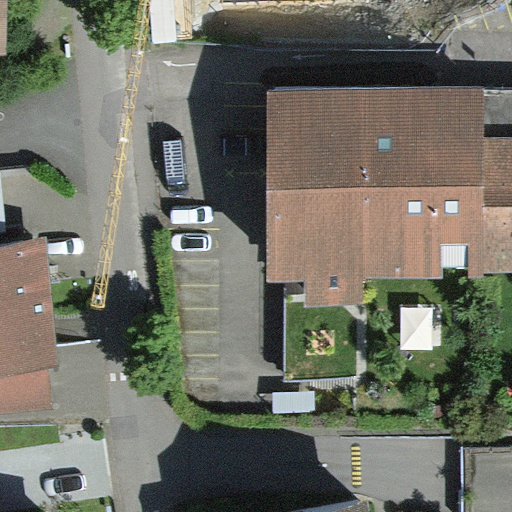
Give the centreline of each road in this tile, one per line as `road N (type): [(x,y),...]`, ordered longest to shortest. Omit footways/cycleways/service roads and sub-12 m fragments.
road 1 (residential): [(100,112),(146,511)]
road 2 (unknown): [(140,468),(511,479)]
